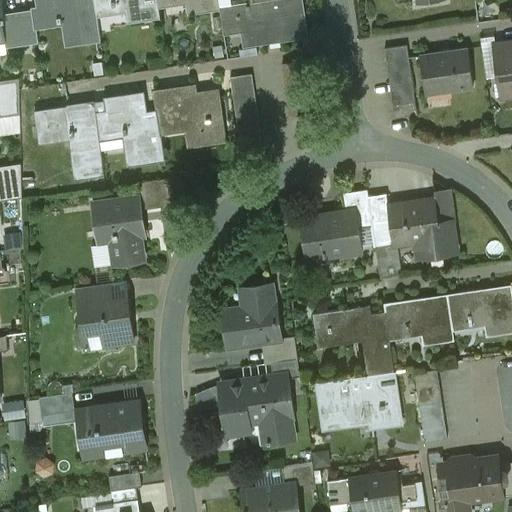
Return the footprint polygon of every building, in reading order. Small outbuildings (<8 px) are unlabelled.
[(36,0),(38,8),(33,8),(34,12),(37,29),(64,25),(67,46),(101,41),(96,10),(94,0),(36,0)] [(94,0),(96,10),(124,6),(127,23),(159,18),(156,0),(94,0)] [(156,0),(159,18),(160,18),(158,1),(162,0),(185,0),(188,15),(220,10),(220,7),(218,0),(156,0)] [(266,0),(251,2),(220,7),(220,10),(223,28),(248,24),(251,44),(300,37),(297,15),(303,14),(300,0),(266,0)] [(6,16),(2,16),(6,40),(7,46),(39,41),(37,29),(34,12),(6,16)] [(511,42),(496,45),(503,97),(511,95),(511,42)] [(407,46),(384,49),(386,61),(409,57),(407,46)] [(467,49),(421,56),(426,94),(473,88),(467,49)] [(409,57),(386,61),(388,72),(410,69),(409,57)] [(410,69),(388,72),(390,83),(412,80),(410,69)] [(252,74),(230,78),(232,89),(254,86),(252,74)] [(19,78),(0,81),(0,117),(20,114),(19,78)] [(412,80),(390,83),(391,95),(414,91),(412,80)] [(218,92),(194,96),(193,86),(154,92),(157,112),(160,128),(190,123),(193,145),(225,141),(218,92)] [(254,86),(232,89),(234,100),(255,97),(254,86)] [(414,91),(391,95),(393,106),(415,103),(414,91)] [(143,94),(106,99),(108,113),(96,114),(99,136),(122,133),(124,135),(126,146),(129,166),(165,161),(160,128),(157,112),(146,114),(143,94)] [(255,97),(234,100),(235,111),(257,108),(255,97)] [(95,103),(35,112),(39,142),(71,137),(75,165),(103,161),(101,150),(99,136),(96,114),(95,103)] [(415,103),(393,106),(394,118),(417,115),(415,103)] [(257,108),(235,111),(237,122),(259,119),(257,108)] [(259,119),(237,122),(238,133),(260,130),(259,119)] [(260,130),(238,133),(240,145),(262,142),(260,130)] [(122,133),(99,136),(101,150),(126,146),(124,135),(122,133)] [(262,142),(240,145),(242,156),(264,153),(262,142)] [(21,163),(0,166),(0,200),(22,197),(21,163)] [(171,178),(137,183),(139,195),(140,194),(143,210),(175,205),(171,178)] [(368,190),(343,193),(346,212),(355,211),(358,228),(373,226),(372,223),(373,223),(369,197),(368,190)] [(139,195),(116,198),(117,200),(96,203),(99,221),(101,221),(103,238),(114,236),(118,263),(143,260),(139,234),(142,234),(139,216),(143,215),(143,210),(140,194),(139,195)] [(387,194),(369,197),(373,223),(372,223),(373,226),(376,247),(394,245),(388,206),(389,206),(387,194)] [(389,206),(388,206),(394,245),(418,241),(441,238),(441,236),(435,199),(389,206)] [(346,212),(302,218),(307,254),(323,252),(324,257),(361,251),(358,228),(355,211),(346,212)] [(24,244),(22,232),(9,234),(10,246),(24,244)] [(441,238),(418,241),(420,257),(455,252),(453,235),(441,236),(441,238)] [(112,264),(110,241),(96,242),(97,265),(112,264)] [(110,283),(80,287),(82,304),(112,299),(110,283)] [(273,284),(250,287),(252,305),(224,310),(229,347),(262,342),(281,340),(281,338),(273,284)] [(511,291),(483,296),(482,289),(448,294),(449,301),(452,324),(469,322),(470,325),(474,325),(473,321),(484,319),(487,336),(511,332),(511,291)] [(112,299),(82,304),(85,325),(93,324),(96,325),(99,328),(100,331),(102,344),(103,344),(134,340),(128,297),(112,299)] [(419,299),(384,303),(386,312),(389,334),(406,331),(407,334),(410,334),(410,330),(421,328),(423,345),(454,340),(452,324),(449,301),(420,305),(419,299)] [(360,307),(313,314),(316,332),(329,330),(329,332),(330,332),(332,341),(367,336),(373,375),(394,372),(389,334),(386,312),(361,315),(360,307)] [(96,325),(93,324),(85,325),(82,328),(85,348),(86,351),(102,348),(103,344),(102,344),(100,331),(99,328),(96,325)] [(6,336),(0,337),(0,351),(9,351),(6,336)] [(295,336),(281,338),(281,340),(262,342),(265,364),(271,363),(298,359),(295,336)] [(298,359),(271,363),(273,376),(288,374),(289,378),(300,376),(298,359)] [(437,370),(415,373),(416,385),(439,381),(437,370)] [(373,375),(323,382),(327,409),(341,407),(343,420),(370,416),(372,427),(402,423),(394,372),(373,375)] [(247,382),(245,382),(251,423),(252,423),(267,421),(270,439),(268,439),(269,441),(265,442),(265,444),(295,440),(292,417),(295,417),(289,378),(288,374),(273,376),(266,377),(267,379),(247,382)] [(246,380),(223,383),(230,434),(253,431),(252,423),(251,423),(245,382),(247,382),(246,380)] [(418,396),(441,393),(439,381),(416,385),(418,396)] [(73,392),(40,397),(42,416),(76,411),(73,392)] [(441,393),(418,396),(420,407),(442,404),(441,393)] [(4,403),(7,419),(29,414),(26,398),(4,403)] [(139,401),(118,404),(117,402),(116,403),(116,404),(92,408),(91,406),(90,406),(90,408),(81,409),(89,457),(146,448),(139,401)] [(442,404),(420,407),(421,419),(444,416),(442,404)] [(444,416),(421,419),(423,430),(446,427),(444,416)] [(13,419),(13,437),(29,436),(29,418),(13,419)] [(446,427),(423,430),(425,442),(447,439),(446,427)] [(496,456),(444,463),(450,501),(450,503),(469,501),(502,496),(497,464),(496,456)] [(511,461),(497,464),(502,496),(511,494),(511,461)] [(313,462),(283,467),(285,484),(286,487),(297,486),(316,483),(313,462)] [(397,470),(328,480),(331,504),(353,501),(354,511),(381,511),(402,509),(399,484),(397,470)] [(140,472),(109,476),(111,492),(142,487),(140,472)] [(422,481),(399,484),(402,509),(426,506),(422,481)] [(285,484),(242,491),(244,511),(245,511),(247,511),(246,511),(300,511),(297,486),(286,487),(285,484)] [(140,511),(139,499),(93,506),(93,511),(140,511)] [(470,511),(469,501),(450,503),(450,501),(442,502),(443,511),(470,511)]
